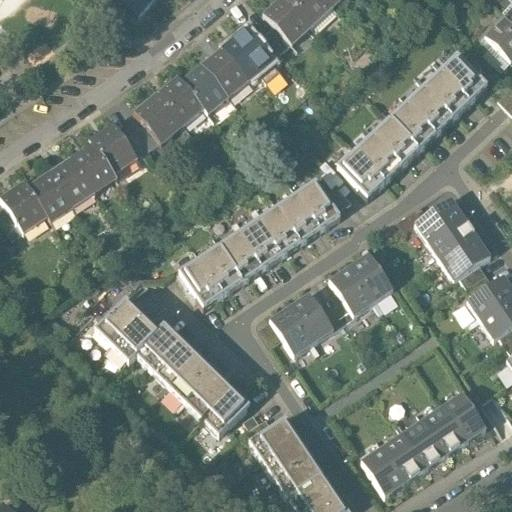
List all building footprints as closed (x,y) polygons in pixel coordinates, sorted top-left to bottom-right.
[(110,0),(136,21),(153,0),(110,0)] [(313,32),(331,15),(317,0),(285,0),(284,1),(313,32)] [(317,0),(331,15),(348,0),(317,0)] [(290,52),(313,32),(284,1),(262,22),(273,34),(289,51),(290,52)] [(511,68),(511,66),(511,25),(507,21),(485,42),(511,68)] [(289,51),(273,34),(254,50),(269,69),(289,51)] [(245,38),(222,56),(248,88),(270,70),(269,69),(254,50),(245,38)] [(222,56),(201,72),(227,105),(248,88),(222,56)] [(479,100),(488,92),(459,61),(441,77),(470,108),(479,100)] [(207,121),(227,105),(201,72),(181,89),(204,117),(207,121)] [(461,117),(470,108),(441,77),(423,94),(453,125),(461,117)] [(177,84),(156,102),(182,135),(204,117),(181,89),(177,84)] [(511,88),(497,103),(511,118),(511,88)] [(444,132),(453,125),(423,94),(406,110),(435,141),(444,132)] [(161,152),(182,135),(156,102),(134,119),(144,132),(159,150),(161,152)] [(426,150),(435,141),(406,110),(388,126),(417,158),(426,150)] [(409,165),(417,158),(388,126),(371,143),(400,174),(409,165)] [(122,145),(113,132),(89,148),(92,154),(111,183),(136,166),(135,165),(122,145)] [(144,132),(122,145),(135,165),(159,150),(144,132)] [(392,181),(400,174),(371,143),(353,159),(382,190),(392,181)] [(92,154),(70,168),(93,203),(115,189),(111,183),(92,154)] [(374,198),(382,190),(353,159),(335,175),(365,207),(374,198)] [(71,217),(93,203),(70,168),(48,182),(71,217)] [(48,231),(71,217),(48,182),(26,196),(45,226),(48,231)] [(330,228),(339,222),(315,186),(295,199),(319,235),(330,228)] [(20,242),(45,226),(26,196),(23,191),(0,204),(0,210),(5,219),(18,239),(20,242)] [(310,241),(319,235),(295,199),(276,211),(300,248),(310,241)] [(416,228),(429,248),(467,224),(462,218),(454,204),(416,228)] [(289,255),(300,248),(276,211),(256,225),(279,262),(289,255)] [(0,233),(8,246),(18,239),(5,219),(0,222),(0,233)] [(429,248),(442,268),(479,245),(476,239),(467,224),(429,248)] [(271,268),(279,262),(256,225),(237,238),(261,274),(271,268)] [(251,280),(261,274),(237,238),(218,250),(242,287),(251,280)] [(484,252),(479,245),(442,268),(455,289),(460,285),(476,275),(492,265),(484,252)] [(232,293),(242,287),(218,250),(198,263),(223,299),(232,293)] [(357,265),(348,272),(372,308),(392,295),(367,259),(357,265)] [(212,306),(223,299),(198,263),(178,276),(203,313),(212,306)] [(352,322),(372,308),(348,272),(337,280),(328,285),(336,297),(352,322)] [(468,305),(484,295),(476,275),(460,285),(468,305)] [(462,309),(474,329),(511,305),(511,296),(509,292),(503,283),(484,295),(468,305),(462,309)] [(329,308),(319,315),(332,335),(352,322),(336,297),(326,303),(329,308)] [(299,304),(288,311),(313,348),(332,335),(319,315),(308,298),(299,304)] [(511,305),(474,329),(487,349),(494,345),(511,333),(511,305)] [(94,335),(110,352),(134,326),(125,317),(118,310),(94,335)] [(293,361),(313,348),(288,311),(279,317),(269,324),(293,361)] [(141,334),(134,326),(110,352),(127,368),(138,357),(151,343),(141,334)] [(138,357),(154,372),(182,344),(174,336),(166,328),(151,343),(138,357)] [(511,333),(494,345),(509,364),(511,361),(511,333)] [(154,372),(170,388),(198,360),(190,352),(182,344),(154,372)] [(170,388),(185,404),(214,376),(208,370),(198,360),(170,388)] [(501,369),(511,386),(511,361),(509,364),(501,369)] [(185,404),(201,425),(232,394),(221,383),(214,376),(185,404)] [(238,400),(232,394),(201,425),(218,442),(249,410),(238,400)] [(475,447),(487,439),(463,402),(442,415),(466,453),(475,447)] [(455,460),(466,453),(442,415),(421,429),(446,466),(455,460)] [(290,434),(282,422),(245,446),(258,467),(296,443),(290,434)] [(440,469),(446,466),(421,429),(401,442),(425,479),(440,469)] [(415,486),(425,479),(401,442),(380,456),(405,493),(415,486)] [(302,453),(296,443),(258,467),(272,488),(309,464),(302,453)] [(398,497),(405,493),(380,456),(360,469),(384,506),(398,497)] [(315,472),(309,464),(272,488),(285,509),(323,484),(315,472)] [(329,495),(323,484),(285,509),(287,511),(325,511),(336,505),(329,495)]
